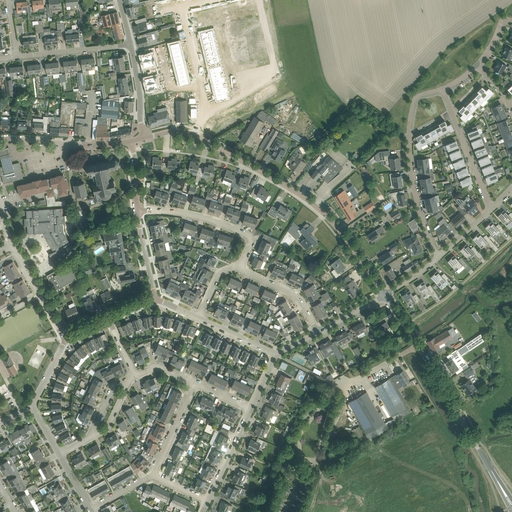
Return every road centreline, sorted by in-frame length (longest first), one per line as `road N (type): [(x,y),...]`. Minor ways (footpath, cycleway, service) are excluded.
road 1 (tertiary): [(384,294),(314,205),(193,135)]
road 2 (residential): [(437,257),(419,212),(408,142),(415,98),(442,89)]
road 3 (tertiary): [(502,489),(417,346)]
road 4 (residential): [(207,114),(280,73),(261,0)]
road 5 (residential): [(239,268),(250,246),(245,233),(182,211),(138,211)]
road 6 (tertiary): [(131,141),(0,139)]
road 7 (residential): [(491,208),(442,89)]
